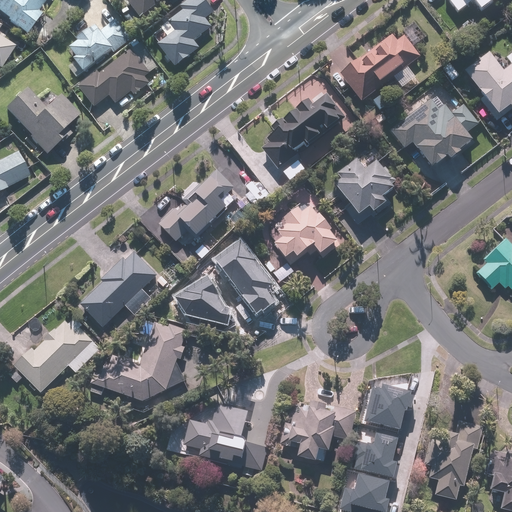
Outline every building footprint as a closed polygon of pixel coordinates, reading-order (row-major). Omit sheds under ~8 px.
[(7,22),(26,37),(42,16),(38,13),(47,0),(0,0),(0,15),(8,21),(7,22)] [(141,23),(171,0),(132,0),(127,5),(141,23)] [(158,47),(176,70),(200,51),(194,43),(212,29),(206,21),(214,14),(202,0),(192,0),(181,9),(183,13),(168,25),(175,34),(158,47)] [(472,3),(480,13),(497,0),(447,0),(458,14),(472,3)] [(83,75),(85,77),(113,54),(114,56),(132,41),(116,21),(101,34),(96,28),(88,34),(89,36),(78,44),(80,47),(76,49),(73,51),(73,52),(71,54),(78,62),(75,64),(75,65),(69,70),(77,80),(83,75)] [(0,70),(1,71),(15,48),(0,38),(0,29),(2,27),(0,26),(0,70)] [(340,76),(361,103),(420,58),(404,37),(397,43),(392,36),(340,76)] [(98,74),(79,89),(95,110),(110,98),(116,106),(132,94),(134,97),(150,85),(145,79),(151,75),(150,74),(159,67),(142,45),(100,77),(98,74)] [(479,101),(496,123),(511,111),(511,54),(506,59),(511,66),(504,72),(489,53),(464,72),(484,98),(479,101)] [(462,78),(450,63),(441,69),(453,85),(462,78)] [(46,110),(26,90),(5,111),(30,138),(29,139),(46,157),(63,141),(65,143),(71,137),(65,130),(80,117),(60,97),(46,110)] [(262,148),(277,169),(346,118),(327,92),(313,102),(309,97),(270,125),(275,131),(266,137),(269,142),(262,148)] [(412,145),(431,169),(447,158),(449,160),(472,143),(456,122),(456,121),(449,112),(443,116),(437,109),(428,116),(422,107),(390,131),(404,151),(412,145)] [(0,194),(7,192),(6,190),(29,178),(17,155),(0,163),(0,194)] [(344,209),(357,227),(386,205),(382,200),(394,191),(389,184),(392,182),(377,162),(365,171),(357,160),(337,175),(341,181),(335,186),(349,205),(344,209)] [(159,226),(176,243),(187,233),(196,242),(199,239),(198,238),(217,220),(217,221),(228,211),(220,203),(235,189),(217,170),(201,186),(200,186),(177,208),(172,209),(160,220),(161,224),(159,226)] [(274,246),(290,267),(314,249),(323,260),(340,247),(330,234),(332,233),(319,216),(317,217),(310,208),(302,214),(298,209),(282,221),(286,226),(277,233),(282,240),(274,246)] [(511,246),(506,240),(483,261),(486,265),(476,275),(491,292),(499,284),(505,291),(508,288),(511,292),(511,246)] [(217,259),(257,313),(275,301),(266,289),(272,284),(240,241),(217,259)] [(103,284),(80,306),(103,329),(125,308),(135,317),(152,301),(142,291),(157,277),(134,253),(125,262),(123,259),(100,282),(103,284)] [(176,297),(187,314),(226,324),(229,308),(225,306),(209,278),(176,297)] [(14,367),(41,394),(68,367),(76,375),(100,350),(93,343),(94,343),(80,329),(83,327),(75,319),(68,326),(65,322),(56,331),(55,330),(44,341),(45,342),(35,352),(32,350),(14,367)] [(96,372),(92,383),(142,401),(164,392),(177,356),(181,357),(184,347),(181,346),(186,330),(170,325),(168,329),(156,325),(141,366),(113,357),(107,375),(96,372)] [(371,388),(364,421),(401,429),(405,409),(412,411),(415,393),(384,386),(383,390),(371,388)] [(299,449),(298,455),(313,459),(317,444),(328,447),(331,433),(352,438),(359,410),(309,398),(308,403),(295,400),(289,423),(284,421),(278,444),(299,449)] [(192,419),(185,444),(200,448),(199,455),(262,471),(268,447),(239,440),(247,411),(215,403),(211,420),(207,419),(207,423),(192,419)] [(478,451),(483,426),(458,422),(455,437),(430,433),(424,468),(432,469),(430,482),(438,484),(435,499),(456,503),(458,488),(466,489),(473,450),(478,451)] [(358,440),(351,466),(394,476),(397,461),(392,460),(397,437),(377,433),(374,443),(358,440)] [(511,451),(506,451),(505,455),(493,452),(488,477),(495,478),(489,502),(494,503),(493,507),(511,511),(511,451)] [(0,511),(0,498),(14,476),(0,466),(0,511)] [(345,486),(340,508),(357,511),(386,511),(389,500),(385,499),(389,481),(358,473),(354,488),(345,486)]
